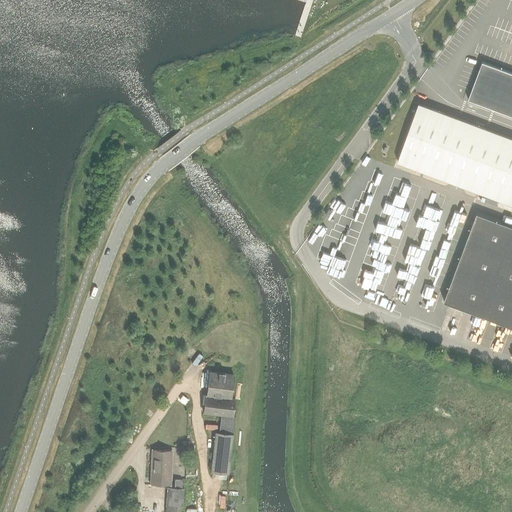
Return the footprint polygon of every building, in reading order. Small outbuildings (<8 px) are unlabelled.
[(511,116),(511,72),(482,62),(468,100),(511,116)] [(511,138),(419,104),(397,162),(511,205),(511,138)] [(398,276),(391,298),(413,304),(439,219),(436,218),(440,204),(443,205),(446,194),(403,181),(366,302),(375,305),(379,291),(382,291),(384,285),(390,287),(394,273),(390,272),(404,229),(412,231),(415,221),(413,221),(419,199),(426,201),(408,260),(403,277),(398,276)] [(511,227),(478,214),(445,302),(511,327),(511,227)] [(434,309),(442,274),(428,271),(420,306),(434,309)] [(469,323),(463,321),(465,313),(443,307),(438,327),(467,334),(469,323)] [(205,396),(204,414),(221,416),(219,434),(216,434),(212,474),(230,475),(234,435),(231,435),(234,400),(231,399),(233,375),(209,373),(207,396),(205,396)] [(171,487),(173,451),(153,450),(151,486),(171,487)] [(168,488),(165,511),(181,511),(184,490),(182,489),(182,481),(174,481),(174,489),(168,488)]
